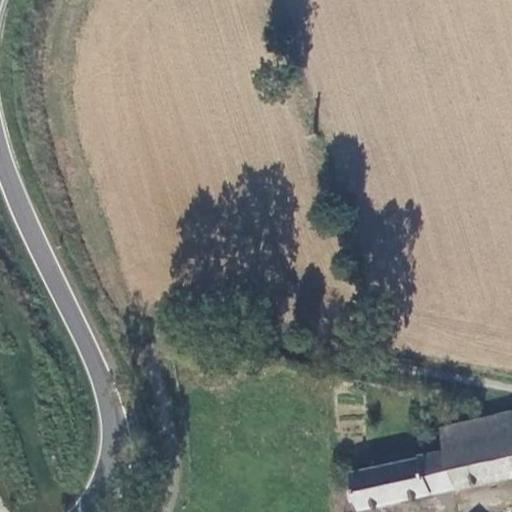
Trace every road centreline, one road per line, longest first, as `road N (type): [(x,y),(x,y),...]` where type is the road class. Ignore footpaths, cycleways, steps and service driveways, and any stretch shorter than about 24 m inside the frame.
road 1 (track): [(511,388),(271,339),(162,329),(157,375),(176,456),(170,511)]
road 2 (trunk): [(106,511),(120,471),(112,408),(0,158)]
